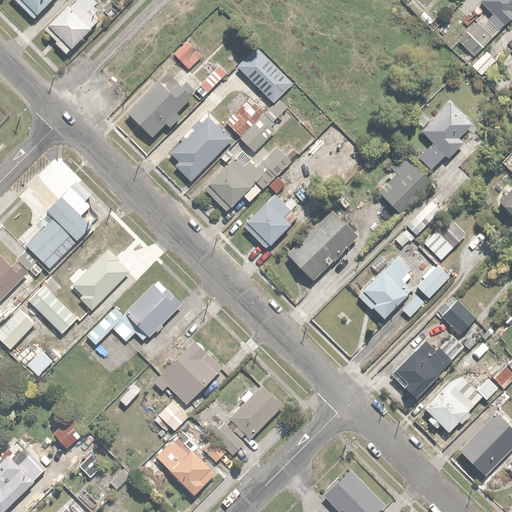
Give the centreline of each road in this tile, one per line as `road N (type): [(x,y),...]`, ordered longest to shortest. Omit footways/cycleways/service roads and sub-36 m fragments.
road 1 (residential): [(66,116),(349,400)]
road 2 (residential): [(349,400),(460,511)]
road 3 (residential): [(238,511),(349,400)]
